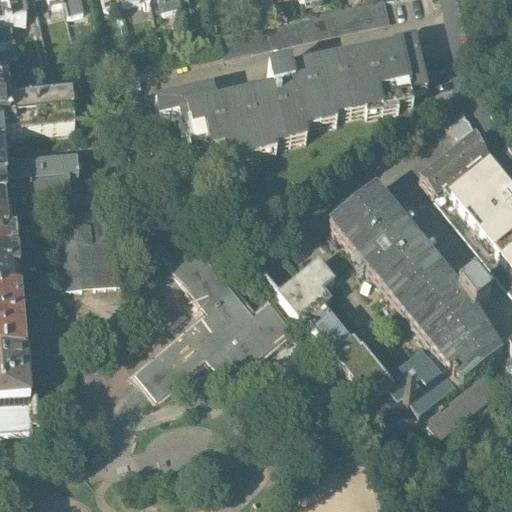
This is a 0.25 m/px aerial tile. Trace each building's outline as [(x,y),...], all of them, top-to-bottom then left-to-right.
[(0,0),(0,37),(13,34),(5,0),(0,0)] [(5,0),(13,34),(29,31),(24,6),(34,4),(33,0),(5,0)] [(33,0),(34,4),(44,0),(45,0),(48,9),(65,5),(63,0),(33,0)] [(63,0),(65,5),(69,23),(83,20),(79,0),(63,0)] [(100,0),(103,12),(121,8),(119,0),(100,0)] [(159,0),(164,16),(179,11),(176,0),(159,0)] [(387,0),(220,40),(225,62),(392,23),(387,0)] [(0,66),(19,61),(13,34),(0,37),(0,66)] [(210,93),(154,106),(159,127),(177,122),(181,140),(185,139),(193,171),(209,168),(210,173),(242,166),(243,170),(274,163),(273,159),(305,151),(302,141),(335,134),(334,129),(364,123),(365,127),(397,120),(396,115),(412,112),(409,100),(425,96),(414,46),(392,51),(393,58),(293,80),(291,75),(266,80),(270,100),(214,113),(210,93)] [(0,126),(75,121),(73,99),(9,104),(8,92),(0,92),(0,126)] [(462,118),(448,130),(458,143),(471,133),(467,124),(464,123),(462,118)] [(0,158),(4,158),(3,144),(75,136),(75,121),(0,126),(0,158)] [(433,203),(441,197),(480,165),(485,160),(475,138),(418,185),(433,203)] [(0,191),(69,187),(79,184),(77,168),(6,173),(4,158),(0,158),(0,191)] [(511,282),(511,346),(506,351),(511,357),(511,204),(480,165),(441,197),(511,282)] [(0,224),(4,225),(3,206),(70,201),(69,187),(0,191),(0,224)] [(387,398),(370,412),(386,432),(418,424),(500,358),(475,315),(489,305),(472,284),(457,295),(373,195),(328,231),(429,353),(392,380),(398,388),(391,393),(392,394),(387,398)] [(121,214),(54,219),(60,295),(129,291),(121,214)] [(206,320),(133,378),(152,405),(218,349),(239,374),(289,334),(266,307),(251,319),(165,215),(137,234),(194,305),(206,320)] [(0,262),(19,261),(17,242),(7,243),(4,225),(0,224),(0,262)] [(0,302),(13,301),(12,283),(21,282),(19,261),(0,262),(0,302)] [(301,328),(321,312),(329,305),(321,295),(332,286),(316,267),(277,300),(301,328)] [(0,361),(24,359),(18,301),(13,301),(0,302),(0,361)] [(350,345),(321,312),(301,328),(330,364),(349,349),(347,347),(350,345)] [(132,328),(73,333),(75,354),(134,349),(132,328)] [(330,364),(370,412),(387,398),(392,394),(391,393),(361,356),(357,359),(349,349),(330,364)] [(0,407),(28,405),(24,359),(0,361),(0,407)] [(484,381),(427,428),(440,442),(496,396),(484,381)] [(28,405),(0,407),(0,441),(31,440),(31,428),(40,428),(39,405),(28,405)]
